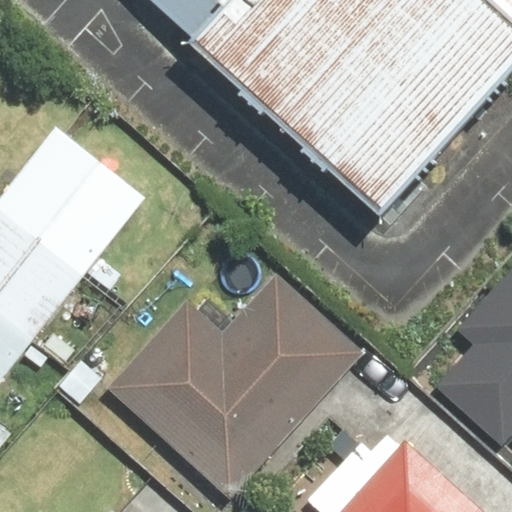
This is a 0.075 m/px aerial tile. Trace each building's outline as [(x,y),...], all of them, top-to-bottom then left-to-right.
[(511,105),(511,0),(237,0),(194,47),(395,232),(511,105)] [(0,398),(161,198),(71,126),(0,213),(0,398)] [(117,392),(241,494),(369,340),(279,266),(238,316),(203,288),(117,392)] [(511,389),(460,340),(426,376),(503,450),(511,440),(511,389)] [(488,511),(407,439),(340,511),(488,511)]
